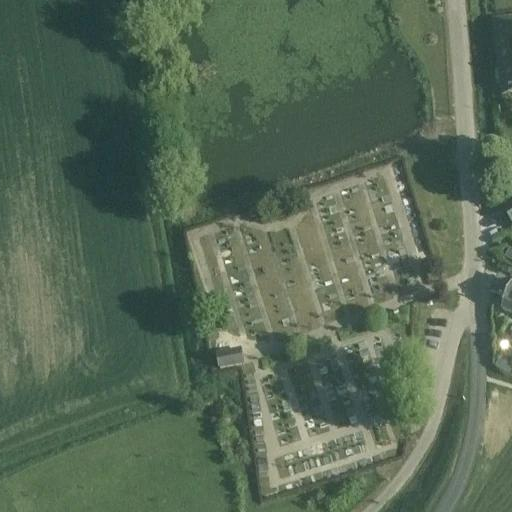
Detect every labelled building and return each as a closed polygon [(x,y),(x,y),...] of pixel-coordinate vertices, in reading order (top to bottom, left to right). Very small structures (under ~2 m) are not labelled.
[(511,17),(511,0),(492,0),(493,12),(511,17)] [(501,99),(511,97),(511,20),(494,22),(501,99)] [(511,228),(511,204),(501,212),(511,228)] [(511,315),(511,283),(499,278),(491,295),(506,302),(502,311),(511,315)] [(218,371),(245,365),(242,349),(215,355),(218,371)]
